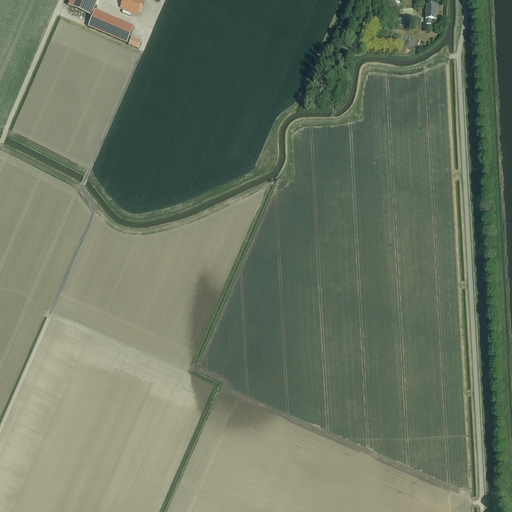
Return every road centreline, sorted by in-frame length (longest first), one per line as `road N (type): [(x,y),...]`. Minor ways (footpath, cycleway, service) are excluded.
road 1 (unclassified): [(482,511),(458,58),(463,0)]
road 2 (track): [(0,428),(94,214),(81,186),(162,0)]
